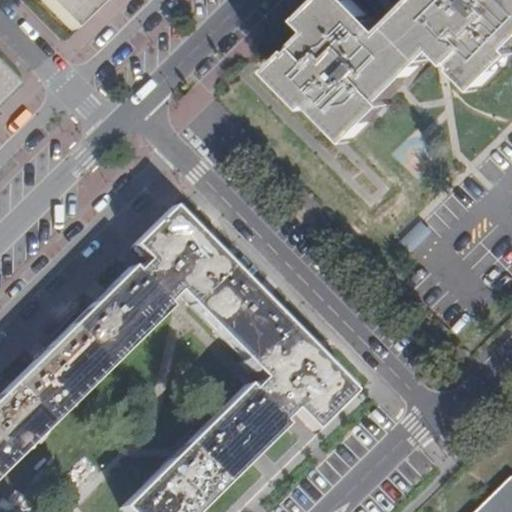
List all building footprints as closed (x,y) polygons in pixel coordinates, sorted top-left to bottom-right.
[(42,0),(71,30),(101,0),(42,0)] [(511,0),(417,0),(388,29),(357,0),(323,0),(305,19),(316,29),(302,43),(304,44),(299,49),(297,47),(275,70),(315,108),(318,105),(332,119),(355,141),(392,103),(389,99),(398,91),(439,49),(454,63),(456,61),(461,66),(459,68),(480,89),(511,57),(511,0)] [(0,98),(13,86),(0,72),(0,98)] [(0,511),(0,474),(47,428),(131,345),(168,309),(164,305),(175,294),(210,329),(259,380),(248,391),(244,387),(196,435),(184,447),(174,456),(120,509),(123,511),(196,511),(202,507),(207,502),(248,461),(260,449),(284,426),(280,422),(290,412),(311,433),(313,432),(351,394),(328,370),(257,297),(218,258),(170,209),(130,248),(143,262),(137,268),(133,273),(128,269),(100,298),(41,356),(0,397),(0,511)] [(424,219),(401,239),(414,254),(437,234),(424,219)] [(511,511),(511,479),(478,511),(511,511)]
